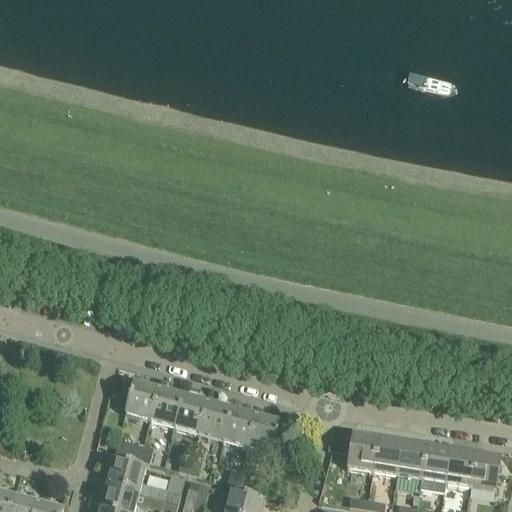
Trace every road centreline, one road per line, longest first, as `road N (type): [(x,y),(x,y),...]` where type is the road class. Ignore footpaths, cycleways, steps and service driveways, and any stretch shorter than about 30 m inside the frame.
road 1 (unclassified): [(511,338),(358,310),(0,218)]
road 2 (unclassified): [(326,411),(114,350)]
road 3 (residential): [(114,350),(81,483),(0,463)]
road 4 (unclassified): [(511,438),(326,411)]
